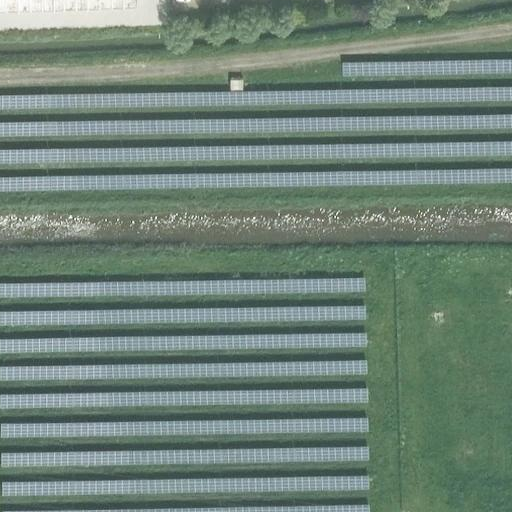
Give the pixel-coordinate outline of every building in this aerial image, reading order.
[(16,0),(4,0),(5,10),(17,9),(16,0)] [(28,0),(16,0),(17,9),(28,9),(28,0)] [(39,0),(28,0),(28,9),(40,8),(39,0)] [(51,0),(39,0),(40,8),(52,8),(51,0)] [(63,0),(51,0),(52,8),(64,8),(63,0)]
